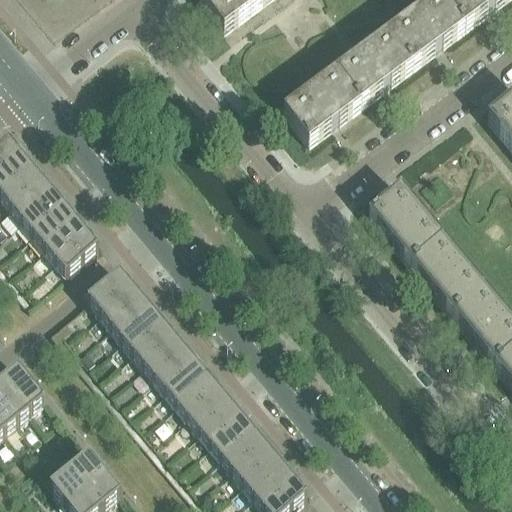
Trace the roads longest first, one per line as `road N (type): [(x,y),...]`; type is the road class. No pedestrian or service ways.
road 1 (residential): [(380,511),(27,90)]
road 2 (residential): [(511,467),(306,217)]
road 3 (residential): [(306,217),(132,13)]
road 4 (residential): [(306,217),(511,60)]
road 5 (residential): [(27,90),(132,13)]
